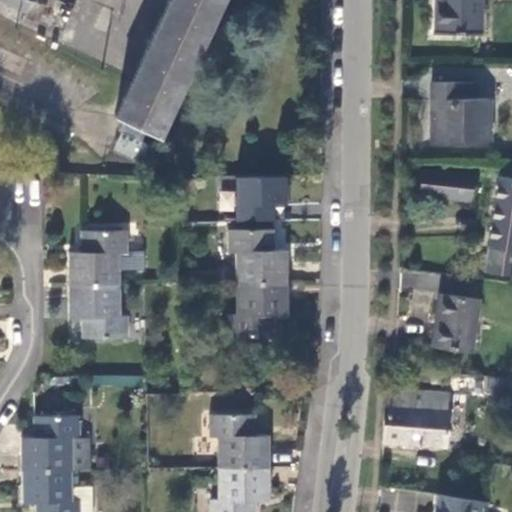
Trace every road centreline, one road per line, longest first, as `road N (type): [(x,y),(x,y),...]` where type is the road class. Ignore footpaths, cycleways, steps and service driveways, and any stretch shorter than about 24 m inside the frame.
road 1 (residential): [(355,0),(354,297),(338,511)]
road 2 (residential): [(0,410),(29,365),(26,244),(0,226)]
